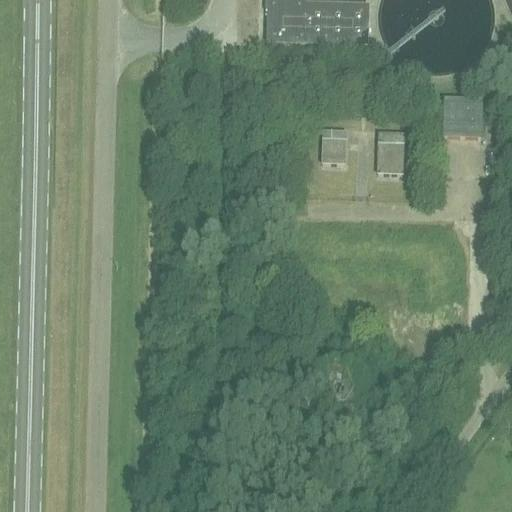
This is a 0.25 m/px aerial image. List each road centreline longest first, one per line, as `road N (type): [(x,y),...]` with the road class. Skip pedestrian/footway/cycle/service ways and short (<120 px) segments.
road 1 (unclassified): [(92,511),(103,0)]
road 2 (primary): [(26,511),(36,0)]
road 3 (unclassified): [(407,511),(511,368)]
